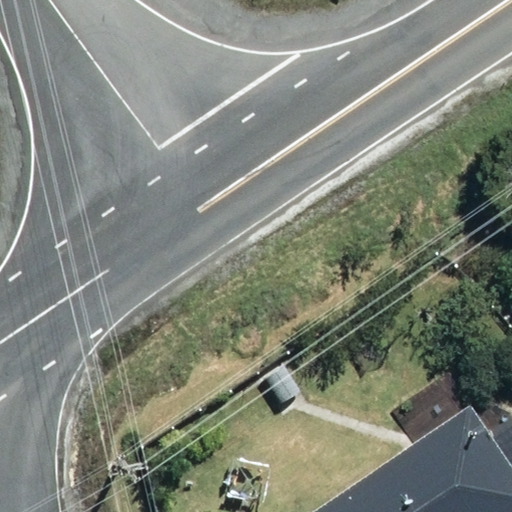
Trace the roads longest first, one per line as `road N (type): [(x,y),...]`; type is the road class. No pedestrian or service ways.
road 1 (tertiary): [(506,0),(196,212)]
road 2 (residential): [(48,0),(196,212)]
road 3 (tertiary): [(196,212),(0,348)]
